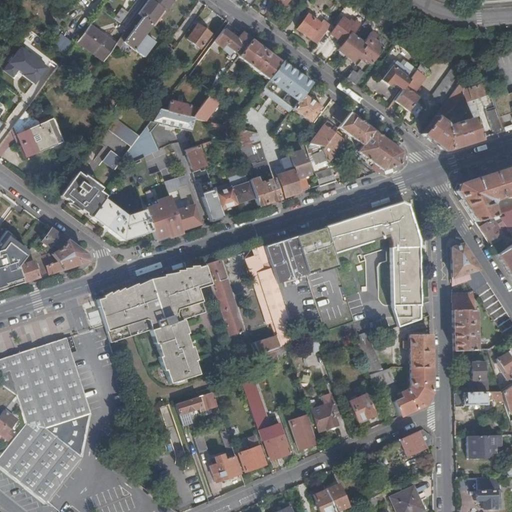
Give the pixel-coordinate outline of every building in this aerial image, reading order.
[(163,10),(165,12),(174,0),(148,0),(138,14),(151,24),(163,10)] [(128,13),(122,9),(114,19),(120,23),(128,13)] [(151,24),(155,27),(165,12),(163,10),(151,24)] [(99,12),(93,19),(96,21),(102,14),(99,12)] [(126,59),(151,24),(138,14),(128,28),(116,44),(112,49),(126,59)] [(317,45),(330,26),(323,21),(320,24),(308,15),(297,30),(307,37),(317,45)] [(345,57),(357,41),(352,37),(360,25),(355,21),(352,25),(343,18),(330,34),(339,41),(337,42),(341,46),(337,51),(345,57)] [(90,24),(77,41),(103,61),(112,49),(116,44),(90,24)] [(199,49),(210,35),(197,25),(187,39),(199,49)] [(237,40),(223,30),(210,47),(219,54),(223,49),(225,45),(231,49),(229,52),(231,53),(230,54),(227,58),(234,63),(238,58),(251,40),(242,33),(237,40)] [(39,50),(44,44),(30,33),(25,39),(39,50)] [(377,56),(383,48),(373,40),(376,36),(371,33),(362,45),(357,41),(345,57),(353,62),(357,57),(361,60),(363,59),(370,65),(377,56)] [(75,45),(63,36),(55,47),(67,55),(75,45)] [(281,62),(251,40),(238,58),(268,80),(281,62)] [(225,45),(223,49),(230,54),(231,53),(229,52),(231,49),(225,45)] [(159,57),(165,61),(173,51),(166,46),(159,57)] [(478,58),(477,55),(461,57),(431,99),(442,107),(461,82),(478,58)] [(92,66),(86,73),(91,77),(100,65),(97,62),(94,67),(92,66)] [(311,84),(281,62),(268,80),(275,86),(274,88),(278,91),(280,89),(297,102),(303,94),(311,84)] [(402,90),(416,71),(412,67),(409,71),(396,62),(382,81),(389,86),(392,82),(402,90)] [(233,64),(229,70),(234,73),(238,68),(233,64)] [(428,69),(422,64),(416,71),(402,90),(393,101),(407,111),(417,98),(412,94),(425,77),(423,76),(428,69)] [(346,79),(355,86),(363,74),(359,71),(356,75),(352,71),(346,79)] [(461,82),(442,107),(421,135),(443,151),(479,140),(478,136),(473,120),(472,118),(451,125),(451,122),(447,124),(447,126),(445,127),(444,124),(436,118),(462,99),(463,104),(461,104),(465,117),(471,115),(466,101),(485,94),(482,85),(475,87),(473,83),(468,85),(470,89),(463,91),(461,82)] [(511,93),(507,95),(505,87),(493,90),(492,87),(488,89),(495,110),(497,117),(511,113),(511,114),(511,93)] [(303,94),(297,102),(292,109),(310,123),(321,108),(303,94)] [(210,96),(193,119),(205,121),(219,103),(210,96)] [(167,113),(187,117),(189,106),(170,102),(167,113)] [(341,124),(349,113),(341,107),(333,117),(341,124)] [(497,117),(495,110),(486,113),(492,131),(501,129),(497,117)] [(152,119),(150,122),(190,131),(193,119),(187,117),(167,113),(159,111),(152,119)] [(371,167),(376,173),(399,166),(402,152),(349,113),(341,124),(338,128),(362,146),(358,152),(374,164),(371,167)] [(479,117),(473,120),(478,136),(485,134),(479,117)] [(115,120),(107,130),(130,148),(138,138),(115,120)] [(17,122),(9,133),(10,138),(8,139),(9,140),(11,139),(14,147),(12,148),(13,149),(19,147),(23,158),(61,141),(52,121),(23,133),(19,124),(17,122)] [(311,144),(324,148),(334,133),(332,131),(335,127),(327,122),(324,126),(324,125),(310,143),(311,144)] [(214,138),(231,133),(229,127),(212,123),(211,128),(214,138)] [(125,154),(128,164),(143,158),(158,151),(146,127),(138,138),(130,148),(125,154)] [(322,150),(323,152),(327,162),(344,141),(342,139),(343,138),(335,132),(334,133),(324,148),(322,150)] [(259,134),(262,146),(274,144),(272,136),(259,134)] [(272,136),(274,144),(276,151),(284,147),(281,139),(272,136)] [(214,140),(202,144),(204,150),(216,146),(214,140)] [(309,149),(323,152),(322,150),(324,148),(311,144),(309,149)] [(184,150),(191,169),(204,165),(197,146),(184,150)] [(114,171),(121,161),(110,152),(102,162),(114,171)] [(312,165),(319,186),(335,181),(335,180),(327,162),(323,152),(314,158),(316,164),(312,165)] [(254,198),(257,206),(279,199),(273,182),(264,153),(241,161),(245,173),(254,198)] [(296,180),(300,192),(309,189),(305,177),(311,175),(304,155),(297,158),(300,165),(293,168),(297,179),(296,180)] [(129,165),(142,204),(168,195),(166,190),(163,182),(160,172),(149,175),(143,158),(128,164),(129,165)] [(290,164),(282,167),(284,173),(293,171),(290,164)] [(275,169),(284,197),(300,192),(296,180),(293,171),(284,173),(282,167),(275,169)] [(455,192),(474,222),(493,216),(492,213),(489,204),(491,201),(511,194),(511,167),(494,173),(458,185),(455,192)] [(76,172),(74,175),(80,180),(83,177),(76,172)] [(229,184),(236,205),(254,198),(245,173),(228,179),(229,184)] [(64,199),(83,213),(85,213),(90,216),(101,201),(95,196),(98,192),(100,189),(84,176),(83,177),(80,180),(74,175),(60,194),(64,197),(64,199)] [(163,182),(166,190),(187,183),(184,175),(163,182)] [(212,189),(220,210),(236,205),(229,184),(212,189)] [(182,197),(190,193),(188,186),(185,187),(184,188),(179,190),(182,197)] [(199,193),(209,222),(222,218),(220,210),(212,189),(212,188),(199,193)] [(101,201),(103,199),(104,197),(98,192),(95,196),(101,201)] [(151,239),(154,240),(166,236),(180,232),(171,206),(168,195),(142,204),(143,211),(151,239)] [(119,249),(151,239),(143,211),(125,216),(103,199),(101,201),(90,216),(84,225),(119,249)] [(171,206),(180,232),(201,225),(194,204),(183,208),(182,203),(171,206)] [(397,327),(418,320),(417,293),(416,240),(410,223),(404,206),(399,203),(357,217),(340,222),(322,228),(330,254),(355,246),(378,238),(379,239),(381,239),(381,238),(385,236),(386,237),(388,243),(390,307),(397,327)] [(511,209),(496,215),(508,233),(510,236),(511,234),(511,209)] [(491,219),(478,227),(486,241),(489,245),(502,237),(491,219)] [(52,246),(62,235),(48,225),(36,240),(45,247),(48,242),(52,246)] [(330,254),(322,228),(312,231),(321,259),(302,265),(305,274),(316,271),(317,273),(335,267),(330,254)] [(312,231),(294,237),(302,265),(321,259),(312,231)] [(0,254),(14,264),(27,251),(23,248),(22,249),(15,244),(17,241),(6,233),(0,240),(0,254)] [(41,264),(45,274),(86,261),(82,250),(62,235),(52,246),(46,250),(47,252),(39,255),(41,264)] [(302,265),(294,237),(270,244),(282,283),(285,282),(286,284),(296,281),(295,278),(306,275),(305,274),(302,265)] [(282,283),(270,244),(263,247),(269,266),(270,266),(271,269),(275,285),(282,283)] [(511,244),(496,255),(504,268),(511,279),(511,244)] [(450,248),(451,285),(462,282),(461,278),(463,277),(462,274),(467,273),(469,276),(467,277),(466,280),(473,291),(486,283),(461,245),(450,248)] [(37,276),(45,274),(41,264),(39,255),(30,246),(27,251),(14,264),(31,258),(37,276)] [(251,250),(253,256),(254,259),(259,258),(264,272),(271,269),(270,266),(269,266),(263,247),(251,250)] [(0,289),(20,282),(14,264),(0,254),(0,289)] [(274,336),(277,347),(280,346),(267,306),(256,274),(264,272),(259,258),(254,259),(253,256),(245,259),(255,290),(267,329),(270,328),(273,337),(274,336)] [(20,282),(38,278),(37,276),(31,258),(14,264),(20,282)] [(210,285),(227,338),(241,333),(218,261),(203,266),(210,285)] [(197,290),(210,285),(203,266),(190,270),(197,290)] [(280,346),(282,346),(286,344),(294,342),(275,285),(271,269),(264,272),(256,274),(267,306),(280,346)] [(144,285),(96,301),(104,326),(109,343),(148,331),(150,337),(154,336),(156,344),(155,344),(159,357),(157,358),(161,370),(163,369),(167,384),(173,382),(183,379),(197,374),(193,360),(194,359),(191,347),(189,348),(185,335),(186,334),(182,320),(204,313),(197,290),(190,270),(144,285)] [(486,283),(473,291),(489,315),(501,306),(486,283)] [(451,294),(451,311),(472,310),(471,292),(469,293),(451,294)] [(501,306),(489,315),(495,325),(504,339),(511,333),(511,322),(509,319),(501,306)] [(472,310),(451,311),(452,325),(452,351),(474,350),(474,329),(473,310),(472,310)] [(390,330),(380,333),(383,342),(392,338),(390,330)] [(307,355),(321,351),(315,335),(302,339),(307,355)] [(415,368),(430,367),(430,335),(409,336),(409,342),(402,343),(403,350),(409,350),(409,368),(415,368)] [(257,354),(277,347),(274,336),(273,337),(253,343),(257,354)] [(366,338),(353,343),(361,359),(368,376),(382,371),(373,353),(366,338)] [(0,360),(0,385),(15,396),(25,424),(0,455),(0,469),(44,503),(80,458),(89,414),(64,339),(3,359),(0,360)] [(480,342),(480,350),(487,350),(494,346),(489,339),(480,342)] [(257,354),(261,366),(277,361),(275,356),(284,352),(282,346),(280,346),(277,347),(257,354)] [(511,356),(507,351),(495,360),(508,380),(511,377),(511,363),(508,358),(511,356)] [(467,380),(467,394),(486,393),(486,380),(482,380),(482,371),(486,371),(485,363),(464,364),(465,372),(470,371),(470,380),(467,380)] [(393,403),(399,417),(423,406),(431,393),(430,367),(415,368),(409,368),(410,386),(407,390),(397,394),(400,400),(398,401),(398,400),(393,403)] [(368,376),(375,391),(394,382),(389,369),(382,371),(368,376)] [(0,414),(15,396),(0,385),(0,414)] [(500,393),(503,402),(505,408),(511,403),(511,391),(509,387),(502,392),(500,393)] [(244,395),(252,419),(253,419),(256,429),(263,427),(259,416),(264,415),(255,391),(244,395)] [(174,405),(181,426),(191,423),(187,412),(198,408),(200,407),(201,411),(216,406),(212,395),(211,393),(174,405)] [(467,394),(453,394),(454,408),(462,408),(462,406),(486,405),(486,400),(493,400),(493,402),(503,402),(500,393),(486,393),(467,394)] [(337,415),(333,403),(330,394),(321,397),(324,406),(311,411),(318,432),(327,429),(328,430),(334,428),(334,426),(336,426),(333,417),(337,415)] [(373,415),(364,395),(348,402),(357,422),(373,415)] [(316,443),(306,415),(288,421),(298,450),(314,445),(314,444),(316,443)] [(215,420),(218,429),(224,428),(220,418),(215,420)] [(0,435),(8,442),(14,434),(4,426),(6,424),(2,421),(0,423),(0,435)] [(267,425),(263,427),(256,429),(260,441),(262,440),(275,436),(267,425)] [(412,435),(398,441),(405,457),(418,451),(432,444),(432,437),(423,430),(412,435)] [(228,456),(233,454),(225,431),(219,434),(228,456)] [(275,436),(262,440),(269,460),(289,453),(282,434),(275,436)] [(255,435),(247,437),(248,445),(257,444),(255,435)] [(486,436),(467,436),(467,447),(467,459),(486,459),(491,454),(496,453),(496,447),(502,446),(502,435),(486,436)] [(192,438),(197,453),(205,451),(199,436),(192,438)] [(264,465),(257,446),(237,454),(243,472),(252,469),(257,467),(264,465)] [(214,482),(240,473),(234,456),(230,458),(230,459),(224,461),(222,454),(214,457),(217,463),(209,466),(214,482)] [(493,478),(480,478),(480,492),(474,491),(474,501),(482,501),(482,509),(495,509),(494,496),(493,478)] [(337,485),(325,491),(334,511),(346,506),(343,499),(337,485)] [(325,491),(323,487),(310,493),(316,506),(318,511),(334,511),(325,491)] [(418,498),(413,487),(404,491),(390,498),(395,510),(395,511),(421,511),(423,511),(417,498),(418,498)] [(373,498),(380,495),(377,489),(370,492),(373,498)]
